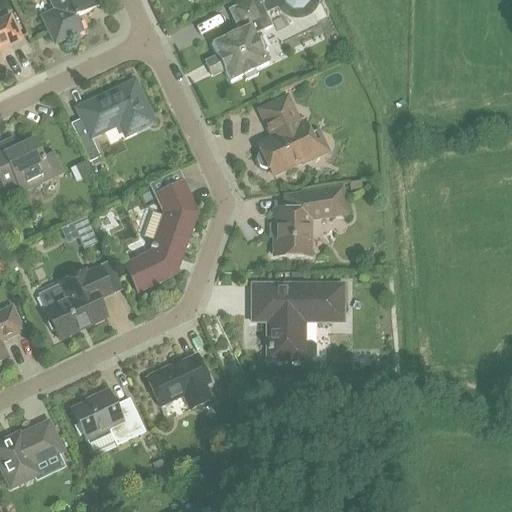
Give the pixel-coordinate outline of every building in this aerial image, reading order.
[(98,8),(94,0),(49,0),(55,12),(41,18),(54,45),(83,32),(76,18),(98,8)] [(259,0),(258,0),(250,0),(230,10),(241,31),(211,45),(218,58),(214,60),(220,72),(224,71),(230,84),(268,65),(254,36),(272,27),(265,12),(284,3),(292,10),(301,9),(307,2),(307,0),(259,0)] [(0,49),(20,40),(10,17),(0,22),(0,49)] [(70,126),(85,157),(90,168),(101,163),(90,140),(119,126),(125,138),(154,124),(134,83),(76,110),(81,121),(70,126)] [(320,132),(309,137),(304,125),(300,127),(286,99),(259,112),(273,140),(258,147),(261,154),(258,156),(256,160),(260,169),(265,171),(268,169),(272,176),(301,162),(303,166),(330,153),(320,132)] [(7,148),(1,146),(0,146),(0,182),(5,194),(18,188),(21,194),(60,175),(51,156),(42,160),(34,142),(15,151),(14,148),(8,151),(7,148)] [(164,216),(163,217),(151,254),(125,266),(138,294),(175,276),(197,214),(182,184),(155,197),(164,216)] [(345,216),(341,190),(285,198),(287,212),(274,212),(274,258),(310,258),(310,221),(345,216)] [(74,230),(61,236),(66,248),(78,242),(79,242),(74,230)] [(111,294),(100,270),(85,277),(84,273),(60,284),(69,302),(45,313),(58,340),(105,318),(97,300),(111,294)] [(343,324),(343,287),(252,286),(252,324),(266,324),(266,362),(304,363),(304,360),(315,360),(315,345),(304,345),(304,324),(343,324)] [(0,363),(7,360),(0,345),(0,343),(23,332),(11,308),(0,313),(0,363)] [(209,384),(197,357),(146,381),(159,408),(183,397),(190,411),(211,401),(204,387),(209,384)] [(95,401),(72,412),(86,441),(93,456),(115,445),(116,448),(145,434),(129,401),(114,408),(107,393),(94,399),(95,401)] [(62,453),(48,424),(0,444),(0,469),(10,490),(33,479),(29,469),(62,453)] [(165,460),(152,466),(156,476),(170,470),(165,460)]
